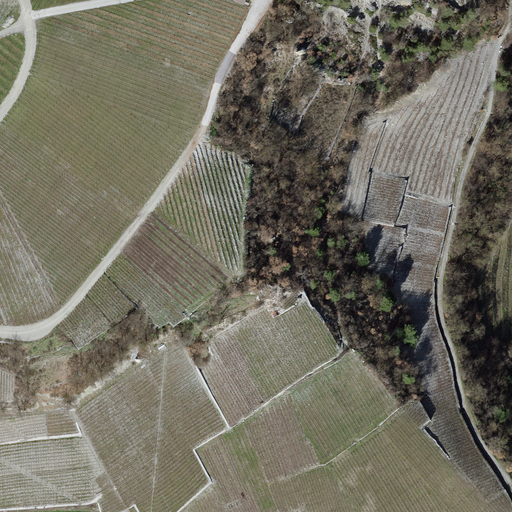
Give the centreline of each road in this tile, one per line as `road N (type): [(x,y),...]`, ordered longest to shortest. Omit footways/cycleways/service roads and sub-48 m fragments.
road 1 (track): [(255,0),(174,169),(77,303),(35,327),(0,327)]
road 2 (track): [(22,0),(31,43),(13,100),(0,114)]
